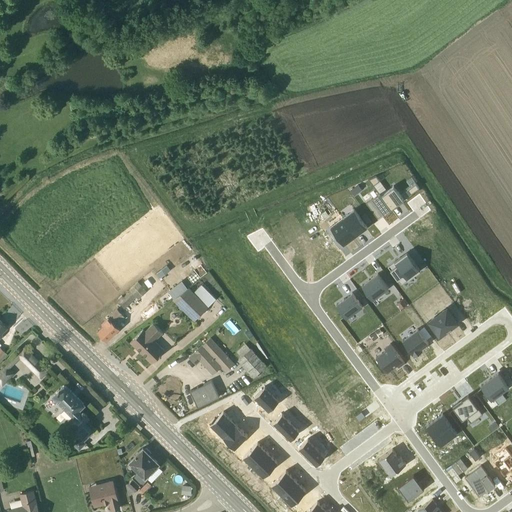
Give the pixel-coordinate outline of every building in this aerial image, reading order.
[(393,185),(380,194),(391,208),(403,199),(393,185)] [(384,213),(391,208),(380,194),(379,192),(366,202),(377,217),(383,212),(384,213)] [(354,208),(342,217),(355,234),(367,226),(354,208)] [(343,243),(355,234),(342,217),(330,226),(343,243)] [(387,266),(400,283),(420,269),(407,252),(400,258),(399,256),(387,266)] [(388,287),(377,273),(361,285),(372,299),(388,287)] [(140,284),(118,305),(122,310),(136,297),(138,299),(146,290),(140,284)] [(188,287),(172,299),(194,320),(215,298),(201,284),(193,292),(188,287)] [(352,292),(336,304),(346,317),(362,305),(352,292)] [(450,327),(457,322),(447,307),(428,321),(439,336),(446,330),(446,331),(451,328),(450,327)] [(125,318),(116,309),(101,323),(103,325),(97,331),(106,340),(119,328),(117,326),(125,318)] [(162,333),(152,323),(144,331),(143,329),(130,342),(151,363),(164,350),(155,341),(162,333)] [(417,328),(402,340),(414,355),(422,349),(421,348),(428,342),(417,328)] [(192,353),(188,357),(195,365),(199,361),(212,375),(220,367),(225,372),(234,364),(211,338),(193,353),(192,353)] [(398,367),(404,363),(390,343),(384,348),(385,350),(375,357),(386,373),(397,365),(398,367)] [(237,361),(253,378),(265,367),(244,344),(235,352),(241,358),(237,361)] [(31,354),(32,353),(25,346),(0,369),(0,385),(2,387),(15,373),(10,368),(19,359),(40,380),(47,373),(45,371),(47,368),(39,360),(38,361),(31,354)] [(508,387),(498,373),(480,386),(491,400),(508,387)] [(189,391),(197,407),(218,397),(211,381),(189,391)] [(79,451),(86,444),(83,441),(92,432),(83,422),(87,418),(86,416),(84,413),(81,413),(78,410),(84,404),(64,385),(52,397),(72,417),(67,421),(67,424),(74,430),(70,434),(75,439),(71,444),(79,451)] [(264,386),(254,396),(268,410),(278,400),(264,386)] [(468,395),(452,407),(461,420),(465,417),(470,423),(482,414),(468,395)] [(235,423),(223,412),(215,419),(214,418),(209,423),(222,436),(235,423)] [(282,414),(273,422),(290,439),(298,431),(282,414)] [(442,414),(426,426),(440,445),(456,433),(442,414)] [(222,436),(234,448),(247,435),(235,423),(222,436)] [(307,439),(299,448),(316,464),(324,456),(307,439)] [(267,452),(257,442),(243,457),(253,467),(267,452)] [(150,453),(146,448),(145,448),(144,449),(142,448),(128,463),(138,473),(125,485),(128,495),(130,495),(134,491),(146,479),(151,482),(162,471),(156,466),(158,463),(149,455),(150,453)] [(384,467),(390,475),(405,464),(400,456),(398,457),(392,449),(376,460),(382,468),(384,467)] [(253,467),(263,476),(277,462),(267,452),(253,467)] [(478,496),(494,485),(480,465),(464,477),(478,496)] [(295,480),(285,471),(271,485),(281,495),(295,480)] [(397,487),(408,501),(423,489),(413,475),(397,487)] [(112,480),(89,486),(94,506),(109,502),(111,510),(119,508),(112,480)] [(281,495),(291,505),(305,490),(295,480),(281,495)] [(143,492),(150,484),(147,481),(139,488),(143,492)] [(38,511),(32,490),(19,493),(20,500),(9,502),(11,508),(8,509),(9,511),(38,511)] [(440,511),(432,499),(417,510),(419,511),(440,511)] [(325,511),(326,511),(317,502),(306,511),(325,511)]
